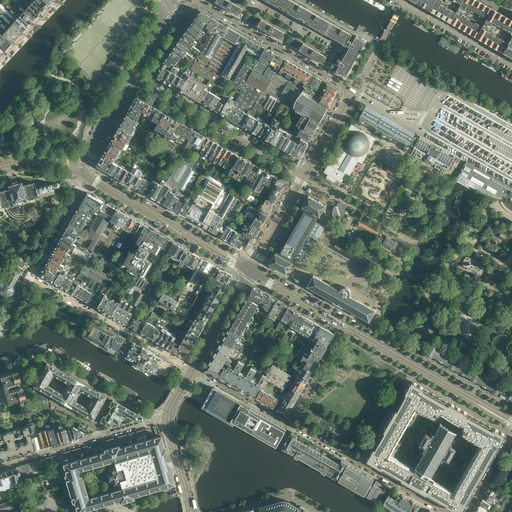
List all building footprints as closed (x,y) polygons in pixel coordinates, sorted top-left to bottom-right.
[(35,18),(25,9),(15,0),(13,3),(12,2),(9,5),(29,24),(32,21),(35,18)] [(43,9),(34,0),(22,0),(24,2),(38,15),(40,12),(43,9)] [(47,5),(41,0),(34,0),(43,9),(47,5)] [(243,9),(232,3),(230,2),(227,0),(214,0),(214,1),(216,2),(215,2),(239,16),(241,17),(243,14),(241,13),(243,9)] [(307,9),(291,0),(266,0),(270,1),(270,2),(271,2),(273,3),(274,4),(275,4),(279,7),(280,8),(281,9),(282,10),(284,11),(285,11),(287,12),(288,12),(291,13),(292,14),(293,15),(295,15),(296,16),(299,19),(300,19),(300,20),(301,20),(302,19),(307,22),(306,23),(307,23),(307,24),(308,24),(309,24),(312,25),(313,26),(315,27),(316,28),(317,28),(320,31),(322,32),(323,33),(324,34),(326,35),(327,35),(329,36),(330,36),(338,40),(341,43),(342,43),(343,44),(344,43),(346,44),(349,46),(348,46),(349,46),(340,61),(338,59),(336,63),(338,64),(337,65),(339,66),(336,71),(345,77),(348,72),(349,71),(350,71),(350,70),(351,69),(351,68),(352,67),(352,66),(359,53),(360,53),(360,52),(361,52),(362,51),(362,50),(362,49),(362,48),(365,42),(352,35),(312,12),(307,9)] [(363,0),(382,10),(383,10),(384,10),(384,9),(385,9),(385,8),(384,7),(384,6),(373,0),(363,0)] [(411,0),(429,11),(435,0),(411,0)] [(434,14),(440,4),(442,1),(439,0),(435,0),(429,11),(434,14)] [(466,6),(470,0),(463,0),(461,3),(459,7),(464,10),(466,6)] [(497,50),(503,41),(497,37),(500,32),(503,27),(511,32),(511,20),(504,15),(497,12),(476,0),(470,0),(466,6),(487,18),(485,23),(490,25),(490,26),(493,21),(498,25),(496,29),(495,30),(492,35),(487,31),(482,41),(487,44),(497,50)] [(38,15),(24,2),(22,4),(25,7),(26,7),(27,8),(25,9),(35,18),(38,15)] [(26,27),(6,8),(1,4),(0,3),(0,14),(3,11),(23,30),(26,27)] [(440,17),(445,7),(440,4),(434,14),(440,17)] [(29,24),(9,5),(6,8),(26,27),(29,24)] [(445,20),(450,10),(445,7),(440,17),(445,20)] [(450,23),(456,13),(450,10),(445,20),(450,23)] [(455,26),(461,16),(463,13),(457,10),(456,13),(450,23),(455,26)] [(3,11),(0,14),(0,20),(2,22),(0,23),(0,31),(1,33),(0,33),(0,35),(10,44),(23,30),(3,11)] [(212,18),(202,12),(200,12),(197,16),(206,22),(209,24),(212,18)] [(206,22),(197,16),(194,21),(203,27),(206,22)] [(461,29),(466,19),(461,16),(455,26),(461,29)] [(211,32),(217,21),(212,18),(209,24),(207,26),(210,28),(209,30),(211,32)] [(466,32),(471,22),(466,19),(461,29),(466,32)] [(0,31),(0,23),(2,22),(0,20),(0,45),(4,50),(10,44),(0,35),(0,33),(1,33),(0,31)] [(285,33),(274,27),(272,26),(261,20),(259,23),(257,22),(256,25),(257,26),(281,40),(283,41),(285,38),(283,37),(285,33)] [(219,73),(242,35),(241,35),(217,21),(211,32),(201,50),(194,45),(195,43),(183,36),(180,41),(192,48),(192,49),(193,50),(199,53),(190,68),(199,73),(210,80),(207,85),(198,101),(202,103),(210,90),(214,82),(219,73)] [(202,30),(203,27),(194,21),(190,26),(203,34),(205,31),(202,29),(202,30)] [(485,23),(484,24),(489,26),(495,30),(496,29),(498,25),(493,21),(490,26),(490,25),(485,23)] [(471,35),(476,25),(471,22),(466,32),(471,35)] [(492,35),(495,30),(489,26),(484,24),(484,25),(488,28),(489,28),(487,31),(492,35)] [(476,38),(482,28),(476,25),(471,35),(476,38)] [(482,41),(487,31),(489,28),(488,28),(484,25),(482,28),(476,38),(481,40),(482,41)] [(203,34),(190,26),(187,31),(197,37),(199,34),(202,36),(203,34)] [(195,40),(197,37),(187,31),(183,36),(195,43),(196,44),(198,41),(195,40)] [(243,87),(256,65),(250,61),(247,66),(240,62),(248,49),(250,50),(250,51),(254,54),(254,53),(257,54),(255,59),(258,61),(265,48),(264,48),(263,47),(262,47),(257,44),(256,43),(251,40),(250,40),(244,37),(245,36),(244,36),(242,35),(219,73),(226,77),(243,87)] [(461,49),(442,38),(438,45),(457,55),(461,49)] [(192,48),(180,41),(177,45),(187,53),(188,52),(189,50),(192,52),(193,50),(192,49),(192,48)] [(503,53),(508,44),(503,41),(497,50),(502,53),(503,53)] [(327,57),(317,52),(316,51),(314,50),(303,43),(301,47),(299,46),(297,49),(299,50),(323,64),(325,65),(327,62),(325,61),(327,57)] [(508,56),(511,48),(511,45),(508,44),(503,53),(508,56)] [(187,53),(177,45),(173,50),(181,56),(184,58),(186,55),(188,56),(187,56),(193,60),(195,57),(188,52),(187,53)] [(264,93),(280,65),(284,59),(276,54),(267,49),(265,48),(258,61),(256,65),(243,87),(243,88),(241,91),(233,105),(226,117),(228,118),(231,119),(231,120),(232,120),(231,120),(232,120),(251,86),(256,89),(262,92),(260,95),(262,96),(265,98),(268,99),(269,96),(264,93)] [(178,61),(181,56),(173,50),(169,56),(178,61)] [(466,51),(463,51),(464,53),(475,60),(476,60),(477,60),(477,59),(477,58),(476,57),(466,51)] [(178,61),(169,56),(165,62),(171,65),(173,62),(176,64),(178,61)] [(285,72),(291,63),(286,60),(282,67),(279,72),(281,74),(283,70),(285,72)] [(115,84),(126,66),(118,61),(113,62),(107,72),(104,72),(103,75),(102,74),(96,85),(107,91),(113,82),(115,84)] [(162,80),(168,70),(166,68),(168,65),(170,66),(171,65),(165,62),(164,63),(162,66),(162,67),(159,71),(159,72),(157,76),(156,76),(156,77),(157,77),(162,80)] [(288,77),(295,65),(291,63),(285,72),(288,73),(286,76),(288,77)] [(173,86),(180,74),(178,72),(181,66),(178,65),(177,67),(168,83),(167,83),(173,86)] [(318,99),(313,97),(303,91),(304,89),(278,74),(279,72),(282,67),(280,65),(264,93),(269,96),(270,97),(264,107),(272,112),(276,115),(270,125),(263,138),(269,141),(270,142),(277,128),(283,118),(284,118),(286,113),(294,117),(296,114),(300,116),(301,114),(303,115),(307,118),(310,119),(319,124),(320,122),(321,121),(323,117),(323,116),(324,116),(325,114),(325,113),(327,109),(327,110),(328,108),(329,106),(318,99)] [(294,77),(299,68),(295,65),(288,77),(290,79),(292,75),(294,77)] [(168,83),(177,67),(175,66),(174,66),(172,69),(173,70),(172,71),(169,69),(168,70),(162,80),(168,83)] [(207,85),(196,79),(199,73),(190,68),(188,72),(187,74),(178,89),(198,101),(207,85)] [(296,82),(303,70),(299,68),(294,77),(296,78),(294,81),(296,82)] [(303,82),(308,73),(303,70),(296,82),(299,84),(300,80),(303,82)] [(178,89),(187,74),(185,73),(184,73),(183,75),(180,74),(173,86),(178,89)] [(220,87),(221,85),(225,78),(226,77),(219,73),(214,82),(218,84),(217,85),(220,87)] [(305,87),(307,85),(312,75),(308,73),(303,82),(305,83),(303,86),(305,87)] [(503,77),(503,78),(511,83),(511,77),(505,74),(504,74),(503,74),(502,74),(501,74),(501,75),(502,76),(502,77),(503,77)] [(312,87),(317,78),(312,75),(307,85),(312,87)] [(229,85),(231,81),(225,78),(221,85),(227,89),(229,85)] [(316,90),(322,81),(317,78),(312,87),(316,90)] [(338,90),(327,83),(324,89),(335,95),(338,90)] [(237,123),(256,89),(251,86),(232,120),(233,121),(237,123)] [(305,87),(304,89),(303,91),(313,97),(315,93),(305,87)] [(243,126),(260,95),(262,92),(256,89),(237,123),(238,124),(238,123),(241,125),(242,126),(243,126)] [(335,95),(324,89),(322,92),(325,94),(324,96),(332,101),(335,95)] [(220,101),(222,98),(220,96),(222,93),(218,91),(216,94),(210,90),(202,103),(215,110),(220,101)] [(253,117),(257,111),(255,110),(256,109),(261,112),(264,106),(262,105),(259,103),(262,96),(260,95),(243,126),(250,130),(257,119),(253,117)] [(220,114),(229,98),(226,96),(222,102),(220,101),(215,110),(215,111),(220,114)] [(329,106),(332,101),(324,96),(322,98),(319,96),(318,99),(329,106)] [(144,110),(147,103),(139,99),(139,98),(138,98),(137,98),(136,98),(136,99),(135,100),(133,104),(144,110)] [(226,117),(233,105),(230,103),(232,99),(230,98),(229,98),(220,114),(226,117)] [(146,118),(153,106),(147,103),(144,110),(142,113),(146,115),(145,117),(146,117),(145,118),(146,118)] [(144,110),(133,104),(130,108),(130,109),(140,115),(142,113),(144,110)] [(399,125),(396,123),(395,123),(391,121),(392,121),(391,120),(387,118),(383,116),(383,115),(382,116),(379,114),(379,113),(378,113),(375,111),(374,111),(371,109),(370,108),(370,109),(366,106),(362,104),(355,114),(360,117),(359,118),(365,121),(363,124),(365,125),(366,125),(368,122),(376,127),(375,128),(382,132),(387,135),(393,138),(393,137),(404,143),(410,147),(417,135),(416,135),(417,135),(416,135),(412,133),(412,132),(408,130),(404,128),(404,127),(404,128),(400,125),(399,125)] [(152,119),(158,110),(153,106),(146,118),(147,119),(147,118),(148,118),(149,117),(152,119)] [(138,119),(140,115),(130,109),(127,115),(139,122),(140,121),(139,120),(140,120),(138,119)] [(187,144),(189,141),(191,142),(194,137),(192,136),(195,131),(189,127),(186,126),(186,125),(184,124),(183,124),(182,123),(182,124),(180,122),(158,110),(152,119),(153,120),(153,121),(155,122),(155,123),(155,124),(155,125),(156,126),(157,126),(154,131),(165,137),(161,145),(160,145),(158,148),(171,156),(173,153),(180,156),(187,144)] [(270,125),(265,123),(266,121),(267,122),(272,113),(269,112),(264,120),(257,134),(263,138),(270,125)] [(139,122),(127,115),(124,120),(134,126),(136,122),(138,123),(139,123),(139,122)] [(319,124),(310,119),(308,123),(305,121),(307,118),(303,115),(300,120),(316,130),(319,124)] [(257,134),(264,120),(260,118),(260,119),(257,118),(257,119),(250,130),(257,134)] [(137,128),(134,126),(124,120),(123,121),(120,127),(119,127),(133,135),(137,128)] [(316,130),(300,120),(297,126),(301,128),(303,125),(306,127),(304,130),(313,135),(316,130)] [(368,153),(369,152),(370,152),(370,150),(376,139),(365,132),(351,124),(345,136),(343,136),(343,138),(337,149),(341,152),(333,166),(329,164),(324,172),(328,174),(327,177),(326,177),(335,182),(336,180),(339,181),(340,182),(343,178),(345,174),(354,159),(358,162),(362,164),(368,153)] [(133,135),(119,127),(114,136),(127,143),(128,144),(133,135)] [(276,145),(282,135),(284,132),(277,128),(270,142),(271,142),(275,145),(276,145)] [(313,135),(304,130),(302,129),(299,135),(310,141),(313,135)] [(201,147),(207,138),(207,137),(206,137),(206,136),(206,135),(206,134),(205,134),(204,134),(203,134),(202,134),(202,135),(195,131),(192,136),(194,137),(191,142),(189,141),(187,144),(192,146),(193,145),(200,149),(201,147)] [(282,148),(289,135),(287,133),(285,137),(282,135),(276,145),(282,148)] [(287,151),(292,141),(290,139),(291,136),(289,135),(282,148),(281,148),(287,151)] [(457,158),(417,135),(410,147),(414,149),(425,155),(423,159),(424,162),(431,166),(433,165),(434,164),(436,161),(447,168),(450,169),(453,165),(454,163),(457,158)] [(123,150),(127,143),(114,136),(111,143),(123,150)] [(206,150),(211,140),(207,138),(201,147),(204,149),(203,150),(203,149),(200,154),(202,156),(206,150)] [(292,154),(295,149),(296,146),(297,144),(300,141),(297,139),(296,141),(293,139),(292,141),(287,151),(292,154)] [(305,149),(307,145),(308,144),(308,143),(300,139),(300,141),(297,144),(299,145),(298,148),(304,151),(305,149)] [(207,158),(210,152),(216,143),(211,140),(206,150),(209,151),(208,152),(207,152),(204,157),(207,158)] [(123,150),(111,143),(108,149),(119,156),(123,150)] [(211,161),(215,155),(220,146),(216,143),(210,152),(213,154),(213,155),(212,154),(209,160),(211,161)] [(216,164),(219,157),(225,148),(220,146),(215,155),(218,157),(217,158),(217,157),(214,162),(216,164)] [(224,160),(230,151),(225,148),(219,157),(222,159),(222,160),(221,160),(218,165),(221,166),(224,160)] [(303,153),(303,152),(304,151),(298,148),(297,150),(295,149),(292,154),(293,155),(293,154),(298,158),(299,158),(300,158),(300,157),(301,157),(303,153)] [(119,156),(108,149),(104,154),(115,160),(117,156),(118,157),(118,156),(119,156)] [(225,169),(229,163),(234,153),(230,151),(224,160),(227,162),(226,163),(226,162),(223,168),(225,169)] [(230,172),(239,156),(234,153),(229,163),(232,164),(231,165),(230,165),(227,170),(230,172)] [(115,160),(104,154),(104,155),(101,160),(109,165),(110,164),(112,165),(113,162),(115,160)] [(179,188),(193,164),(180,156),(168,178),(156,199),(163,204),(173,188),(174,185),(175,186),(179,188)] [(237,169),(243,159),(239,156),(230,172),(229,173),(233,176),(235,173),(233,171),(235,168),(237,169)] [(238,179),(248,161),(243,159),(237,169),(240,171),(238,174),(235,173),(233,176),(238,179)] [(349,176),(358,162),(354,159),(345,174),(343,178),(346,180),(349,176)] [(111,167),(108,166),(109,165),(101,160),(99,164),(98,164),(98,165),(98,166),(98,167),(99,167),(100,168),(108,172),(111,167)] [(247,177),(254,165),(248,161),(238,179),(238,180),(241,181),(244,175),(247,177)] [(113,175),(120,163),(119,163),(119,164),(118,163),(117,165),(113,162),(112,165),(111,167),(108,172),(113,175)] [(466,162),(466,163),(462,170),(458,177),(457,178),(457,179),(458,180),(464,183),(478,191),(494,200),(495,198),(497,199),(500,200),(502,196),(506,198),(506,199),(507,198),(506,198),(510,191),(511,188),(466,162)] [(119,178),(124,168),(120,166),(121,165),(120,165),(121,164),(120,163),(113,175),(119,178)] [(174,209),(187,186),(198,167),(193,164),(179,188),(175,186),(174,188),(173,188),(163,204),(173,209),(174,209)] [(249,186),(259,168),(254,165),(247,177),(245,181),(240,189),(246,192),(247,193),(248,192),(249,192),(251,190),(248,188),(249,186)] [(406,177),(394,170),(394,169),(389,165),(388,166),(387,165),(387,167),(385,170),(385,171),(391,174),(392,173),(404,180),(406,177)] [(125,182),(131,172),(126,169),(126,168),(126,167),(124,168),(119,178),(125,182)] [(131,185),(141,168),(138,167),(135,173),(132,171),(131,172),(125,182),(131,185)] [(137,189),(143,177),(140,175),(143,170),(141,168),(131,185),(137,189)] [(260,192),(262,190),(270,174),(259,168),(249,186),(260,192)] [(141,191),(148,179),(146,178),(149,172),(147,171),(143,177),(137,189),(141,191)] [(275,188),(277,184),(283,187),(286,183),(270,174),(262,190),(265,192),(263,195),(269,199),(269,198),(270,196),(273,192),(275,188)] [(224,226),(223,227),(222,226),(223,225),(222,224),(225,219),(227,220),(227,221),(228,221),(228,222),(229,222),(230,223),(231,223),(233,224),(243,205),(239,202),(239,201),(239,200),(239,199),(238,199),(237,199),(236,199),(233,197),(234,195),(230,193),(232,189),(209,176),(190,208),(186,216),(188,217),(188,218),(188,217),(191,219),(193,221),(194,221),(196,222),(199,224),(201,225),(208,229),(209,229),(217,234),(217,233),(217,232),(217,231),(217,230),(218,231),(219,232),(220,233),(221,232),(221,233),(222,232),(223,233),(222,234),(223,234),(226,229),(227,226),(226,225),(224,226)] [(335,182),(326,177),(327,177),(326,177),(325,177),(325,178),(326,179),(327,180),(328,181),(329,182),(331,183),(332,184),(333,184),(335,185),(336,186),(337,186),(338,186),(339,186),(339,185),(339,181),(336,180),(335,182)] [(156,199),(168,178),(166,178),(164,181),(163,180),(161,184),(157,182),(149,196),(156,199)] [(145,193),(152,182),(148,179),(141,191),(145,193)] [(149,196),(157,182),(158,180),(157,179),(154,183),(152,182),(145,193),(149,196)] [(25,198),(37,195),(37,198),(54,193),(53,189),(58,188),(59,186),(59,184),(57,183),(52,184),(35,189),(34,183),(22,186),(21,182),(17,183),(16,181),(11,182),(12,185),(0,187),(0,207),(1,207),(0,204),(11,201),(12,205),(17,204),(18,204),(21,204),(20,204),(22,202),(26,201),(25,198)] [(280,193),(283,187),(277,184),(275,188),(276,189),(276,190),(275,190),(280,193)] [(186,200),(184,199),(191,188),(187,186),(174,209),(179,213),(186,200)] [(394,197),(397,192),(398,192),(397,191),(390,188),(387,193),(385,192),(382,196),(389,200),(391,201),(394,197)] [(261,211),(258,209),(263,201),(260,200),(262,196),(251,190),(249,192),(248,192),(247,193),(246,192),(242,200),(249,204),(241,219),(249,224),(259,230),(260,229),(261,227),(261,226),(262,226),(261,226),(263,223),(264,221),(257,217),(261,211)] [(276,199),(280,193),(275,190),(274,191),(275,192),(274,193),(273,192),(270,196),(276,199)] [(445,192),(438,191),(437,198),(437,199),(445,200),(445,197),(446,192),(445,192)] [(99,213),(105,202),(97,198),(98,198),(98,197),(97,197),(97,196),(96,196),(95,196),(95,197),(88,193),(79,207),(89,212),(89,213),(90,214),(92,210),(98,214),(99,213)] [(304,209),(319,218),(320,219),(327,208),(309,197),(303,208),(304,209)] [(269,212),(274,203),(270,201),(267,199),(265,202),(263,201),(258,209),(261,211),(262,208),(269,212)] [(186,216),(190,208),(186,205),(189,201),(186,200),(179,213),(186,216)] [(93,250),(107,225),(116,209),(112,206),(111,207),(109,206),(109,205),(105,203),(105,202),(99,213),(94,224),(86,237),(87,239),(91,241),(90,243),(87,247),(93,250)] [(346,210),(347,209),(347,208),(347,207),(346,206),(346,205),(345,205),(345,204),(344,204),(343,203),(342,203),(341,203),(340,203),(339,203),(338,203),(338,204),(337,204),(337,205),(337,206),(336,207),(336,206),(335,206),(334,207),(334,208),(334,209),(333,210),(333,211),(333,212),(333,213),(333,214),(333,215),(333,216),(333,217),(334,217),(334,218),(335,218),(336,218),(337,218),(338,218),(339,218),(339,217),(340,216),(340,218),(341,218),(342,218),(343,217),(343,216),(344,215),(345,214),(345,213),(346,211),(346,210)] [(87,217),(89,214),(79,208),(76,214),(87,220),(89,221),(91,219),(87,217)] [(399,216),(403,216),(402,221),(408,222),(409,209),(400,208),(399,216)] [(121,232),(130,217),(118,210),(116,209),(107,225),(121,232)] [(277,255),(292,263),(296,257),(303,244),(304,245),(307,244),(310,239),(309,236),(308,235),(317,222),(317,220),(319,218),(304,209),(293,226),(292,226),(287,235),(288,236),(277,255)] [(264,221),(268,215),(261,211),(257,217),(264,221)] [(80,232),(87,220),(76,214),(70,223),(70,224),(69,226),(80,232)] [(114,263),(130,234),(137,221),(130,217),(121,232),(106,258),(114,263)] [(377,231),(358,220),(356,225),(360,227),(368,232),(370,229),(376,232),(375,233),(378,234),(375,238),(377,239),(376,240),(378,241),(384,232),(378,228),(377,231)] [(138,238),(145,225),(137,221),(130,234),(138,238)] [(325,227),(317,222),(308,235),(309,236),(310,239),(307,244),(304,245),(303,244),(296,257),(304,262),(312,249),(313,250),(314,248),(313,247),(316,242),(317,243),(319,240),(318,240),(325,227)] [(255,238),(259,230),(249,224),(248,226),(242,223),(240,226),(246,230),(245,232),(255,238)] [(106,258),(121,232),(107,225),(93,250),(100,254),(97,260),(99,261),(102,256),(106,258)] [(150,254),(152,250),(151,249),(160,234),(145,225),(138,238),(136,241),(142,244),(141,245),(140,245),(140,246),(137,251),(137,252),(137,253),(136,254),(130,250),(126,258),(121,255),(117,263),(125,268),(125,267),(128,268),(127,269),(137,275),(138,274),(141,275),(140,277),(144,279),(147,272),(149,269),(153,263),(148,260),(151,255),(150,254)] [(90,243),(80,237),(79,238),(78,239),(76,238),(77,238),(76,237),(78,233),(80,234),(80,232),(69,226),(64,234),(76,241),(78,242),(80,243),(87,247),(90,243)] [(229,241),(235,230),(227,226),(226,229),(223,234),(224,233),(225,234),(225,235),(225,236),(225,237),(226,237),(225,238),(225,239),(229,241)] [(235,244),(241,233),(235,230),(229,241),(235,244)] [(348,233),(343,242),(348,246),(351,240),(354,236),(355,233),(349,230),(348,233)] [(252,242),(255,238),(245,232),(242,231),(241,233),(235,244),(239,247),(240,247),(242,248),(243,249),(246,251),(246,250),(246,251),(248,250),(250,247),(250,246),(252,242)] [(72,243),(74,241),(75,241),(76,241),(64,234),(61,239),(75,247),(77,245),(72,243)] [(158,254),(162,247),(167,238),(160,234),(151,249),(152,250),(158,254)] [(401,243),(387,235),(381,244),(396,252),(401,243)] [(165,257),(168,253),(174,242),(167,238),(162,247),(163,248),(160,254),(165,257)] [(75,247),(61,239),(58,244),(69,251),(70,250),(69,249),(70,247),(74,250),(75,247)] [(91,253),(78,246),(80,243),(78,242),(77,245),(75,247),(74,250),(71,255),(69,258),(68,260),(65,266),(63,268),(62,271),(60,274),(58,276),(54,283),(60,286),(64,278),(65,279),(66,278),(68,274),(65,273),(63,276),(61,275),(67,266),(74,254),(86,261),(91,253)] [(180,259),(186,249),(174,242),(168,253),(171,255),(170,257),(178,261),(180,259)] [(67,253),(68,251),(69,252),(69,251),(58,244),(55,250),(69,258),(71,255),(67,253)] [(187,263),(193,253),(186,249),(180,259),(182,260),(181,261),(179,264),(183,267),(185,263),(185,262),(187,263)] [(69,258),(55,250),(52,255),(62,261),(63,261),(64,260),(63,260),(64,258),(68,260),(69,258)] [(82,285),(88,276),(92,269),(97,260),(100,254),(93,250),(91,253),(86,261),(74,283),(69,291),(76,295),(82,285)] [(194,269),(201,258),(201,257),(193,253),(187,263),(187,264),(194,269)] [(292,263),(277,255),(276,254),(269,266),(287,276),(294,264),(292,263)] [(61,264),(62,261),(52,255),(49,260),(63,268),(65,266),(61,264)] [(114,263),(106,258),(102,256),(99,261),(117,272),(120,266),(114,263)] [(199,296),(211,275),(216,266),(215,266),(213,265),(213,264),(212,264),(205,260),(203,259),(202,258),(185,288),(188,289),(200,269),(208,273),(196,294),(199,296)] [(63,268),(49,260),(46,266),(51,269),(56,272),(58,268),(62,271),(63,268)] [(14,285),(14,284),(20,273),(20,272),(19,271),(22,266),(23,264),(19,262),(15,270),(13,269),(7,280),(6,279),(3,280),(2,281),(0,279),(0,292),(0,293),(1,294),(2,295),(3,295),(4,296),(5,296),(6,296),(7,296),(8,296),(9,296),(10,296),(11,295),(12,294),(13,294),(13,293),(14,292),(14,291),(14,290),(15,290),(15,289),(15,288),(15,287),(14,286),(14,285)] [(45,278),(49,271),(51,269),(46,266),(41,275),(45,278)] [(222,276),(224,271),(217,267),(212,275),(219,280),(220,278),(222,276)] [(96,280),(99,273),(92,269),(88,276),(96,280)] [(50,281),(54,274),(49,271),(45,278),(50,281)] [(228,285),(232,277),(232,275),(224,271),(222,276),(224,277),(222,279),(220,278),(219,280),(228,285)] [(65,289),(73,273),(71,272),(67,279),(66,278),(65,279),(64,278),(60,286),(65,289)] [(105,286),(107,282),(110,277),(100,272),(99,273),(96,280),(105,286)] [(74,283),(72,281),(76,274),(73,273),(65,289),(69,291),(74,283)] [(54,283),(58,276),(54,274),(50,281),(54,283)] [(150,283),(143,279),(136,275),(132,282),(146,290),(150,283)] [(341,291),(340,292),(314,276),(307,288),(334,303),(333,304),(343,310),(343,309),(369,324),(376,313),(372,310),(350,297),(351,296),(351,295),(351,294),(350,293),(350,292),(350,291),(349,291),(348,290),(347,290),(347,289),(346,289),(345,289),(344,289),(343,289),(343,290),(342,290),(341,291)] [(225,290),(228,285),(219,280),(218,281),(217,280),(214,284),(216,285),(215,287),(218,288),(218,287),(225,290)] [(225,290),(218,287),(218,288),(215,287),(216,285),(214,284),(211,282),(209,281),(205,287),(222,296),(225,290)] [(80,298),(86,287),(82,285),(76,295),(80,298)] [(131,296),(135,289),(130,286),(126,293),(131,296)] [(84,300),(90,290),(86,287),(80,298),(84,300)] [(222,296),(205,287),(202,292),(207,295),(209,296),(209,297),(211,299),(212,298),(218,302),(222,296)] [(253,301),(254,298),(259,291),(255,288),(254,288),(253,289),(247,298),(253,301)] [(90,303),(96,293),(90,290),(84,300),(90,303)] [(261,300),(264,294),(259,291),(254,298),(260,302),(261,300)] [(94,305),(100,295),(96,293),(90,303),(94,305)] [(98,308),(105,294),(103,293),(102,296),(100,295),(94,305),(98,308)] [(137,306),(143,295),(139,293),(133,304),(137,306)] [(178,302),(163,293),(159,300),(174,308),(178,302)] [(102,310),(110,298),(107,297),(108,295),(105,294),(98,308),(102,310)] [(123,308),(120,307),(123,301),(125,301),(128,296),(125,294),(120,302),(112,316),(118,319),(121,314),(120,314),(123,308)] [(264,309),(271,297),(268,296),(264,294),(261,300),(265,303),(263,305),(262,307),(263,308),(264,309)] [(218,302),(212,298),(211,299),(209,297),(209,296),(207,295),(204,300),(215,307),(218,302)] [(270,312),(276,301),(271,297),(264,309),(270,312)] [(108,313),(115,301),(115,300),(113,298),(112,300),(110,298),(102,310),(108,313)] [(253,301),(247,298),(245,303),(258,310),(260,308),(256,306),(258,304),(253,301)] [(215,307),(204,300),(200,306),(203,307),(212,312),(215,307)] [(112,316),(120,302),(118,301),(117,302),(115,301),(108,313),(112,316)] [(277,317),(284,305),(279,302),(276,301),(270,312),(269,312),(277,317)] [(133,314),(130,312),(133,306),(131,305),(128,311),(125,310),(128,304),(126,303),(123,308),(120,314),(121,314),(118,319),(127,324),(133,314)] [(258,310),(245,303),(242,307),(253,313),(254,311),(257,313),(258,310)] [(281,319),(288,307),(284,305),(277,317),(281,319)] [(209,318),(212,312),(203,307),(200,313),(209,318)] [(251,315),(253,313),(242,307),(240,311),(253,319),(255,317),(251,315)] [(290,324),(297,312),(288,307),(281,319),(276,328),(280,331),(285,324),(283,323),(284,322),(283,321),(284,320),(290,324)] [(253,319),(240,311),(237,316),(248,321),(249,319),(252,321),(253,319)] [(155,341),(162,329),(167,320),(153,312),(147,322),(148,323),(149,321),(150,321),(152,318),(151,318),(152,315),(159,319),(156,324),(158,326),(157,328),(157,327),(151,338),(155,341)] [(291,332),(301,315),(297,312),(290,324),(287,330),(291,332)] [(205,324),(209,318),(200,313),(196,319),(205,324)] [(471,342),(482,324),(462,313),(452,331),(471,342)] [(135,329),(142,318),(136,315),(130,326),(135,329)] [(296,335),(306,317),(301,315),(291,332),(296,335)] [(246,324),(248,321),(237,316),(235,320),(248,328),(250,326),(246,324)] [(302,358),(308,348),(313,339),(320,326),(306,317),(298,330),(310,338),(306,346),(305,345),(298,356),(302,358)] [(141,332),(145,325),(142,323),(144,320),(142,318),(135,329),(141,332)] [(205,324),(196,319),(194,322),(187,318),(186,321),(189,322),(202,330),(205,324)] [(125,338),(119,334),(118,335),(117,334),(117,333),(109,329),(101,324),(93,319),(83,336),(91,341),(99,346),(100,346),(109,351),(115,355),(117,352),(125,338)] [(248,328),(235,320),(232,324),(243,330),(244,328),(247,330),(248,328)] [(146,335),(152,325),(148,323),(147,322),(145,325),(141,332),(146,335)] [(202,330),(189,322),(187,325),(191,327),(189,330),(198,336),(202,330)] [(151,338),(157,327),(157,328),(158,326),(156,324),(154,326),(152,325),(146,335),(151,338)] [(241,332),(243,330),(232,324),(230,329),(247,339),(250,334),(247,333),(245,337),(243,335),(244,334),(241,332)] [(322,356),(334,334),(321,326),(320,326),(313,339),(308,348),(313,351),(322,356)] [(160,343),(167,331),(162,329),(155,341),(160,343)] [(247,339),(230,329),(227,333),(228,333),(238,339),(239,337),(246,341),(247,339)] [(165,346),(172,334),(169,333),(170,331),(168,330),(167,331),(160,343),(165,346)] [(195,342),(198,336),(189,330),(187,333),(183,331),(182,334),(195,342)] [(237,341),(238,339),(228,333),(225,337),(242,347),(244,345),(237,341)] [(170,349),(172,344),(174,341),(176,337),(172,334),(165,346),(170,349)] [(195,342),(182,334),(180,336),(182,337),(181,340),(183,341),(182,342),(192,348),(195,342)] [(242,347),(225,337),(223,341),(233,347),(234,345),(241,349),(242,347)] [(161,359),(158,357),(154,354),(154,353),(151,352),(146,349),(143,348),(144,347),(143,347),(143,348),(135,344),(135,343),(134,343),(132,342),(125,338),(117,352),(123,355),(124,356),(126,357),(133,361),(135,362),(133,365),(144,371),(146,368),(148,369),(155,373),(156,374),(163,378),(171,364),(164,360),(162,360),(163,359),(162,359),(161,359)] [(192,348),(182,342),(181,344),(174,341),(172,344),(189,353),(192,348)] [(233,347),(223,341),(220,345),(236,354),(238,355),(239,353),(232,349),(233,347)] [(26,349),(28,355),(47,349),(45,343),(26,349)] [(189,353),(172,344),(170,349),(185,358),(186,357),(189,353)] [(236,354),(220,345),(218,349),(228,355),(233,358),(234,356),(235,357),(236,354)] [(476,371),(469,367),(469,366),(465,364),(465,365),(458,361),(459,360),(454,357),(454,358),(447,354),(445,353),(444,352),(443,352),(437,348),(433,345),(427,354),(432,357),(432,356),(439,360),(442,362),(449,366),(449,367),(453,369),(454,369),(460,373),(464,375),(471,379),(470,379),(475,382),(475,381),(482,385),(486,387),(493,391),(492,392),(497,394),(500,389),(502,385),(498,382),(497,383),(490,379),(491,379),(487,377),(480,373),(481,372),(476,370),(476,371)] [(52,350),(66,360),(67,360),(68,360),(68,359),(69,359),(69,358),(69,357),(68,356),(54,347),(53,347),(52,347),(52,348),(52,349),(52,350)] [(284,356),(287,349),(283,347),(279,353),(283,356),(284,356)] [(313,372),(321,356),(322,356),(313,351),(308,348),(302,358),(299,364),(312,372),(313,372)] [(227,357),(228,355),(218,349),(216,353),(233,363),(234,361),(227,357)] [(233,363),(216,353),(213,357),(224,363),(225,361),(230,364),(232,365),(233,363)] [(0,357),(0,364),(14,360),(13,354),(0,357)] [(279,362),(282,358),(278,356),(275,360),(273,364),(277,366),(278,365),(280,367),(282,364),(279,362)] [(224,363),(213,357),(211,362),(224,369),(225,367),(222,365),(224,363)] [(71,362),(86,370),(88,371),(89,371),(90,371),(91,371),(91,370),(90,369),(89,368),(88,367),(73,359),(71,362)] [(230,383),(241,363),(238,361),(233,370),(230,368),(224,380),(228,382),(230,383)] [(224,369),(211,362),(209,366),(219,372),(220,370),(223,371),(224,369)] [(142,417),(141,417),(138,415),(129,409),(122,405),(121,405),(112,400),(109,405),(111,407),(110,409),(101,404),(101,403),(105,397),(105,396),(104,395),(101,394),(97,391),(94,390),(83,384),(84,384),(68,375),(57,369),(47,364),(47,363),(46,363),(42,370),(37,379),(33,386),(34,387),(44,392),(55,398),(61,402),(59,404),(63,406),(64,404),(71,407),(81,413),(91,419),(92,419),(96,412),(103,416),(100,421),(109,426),(110,428),(119,425),(118,424),(124,414),(135,420),(142,419),(142,418),(142,417)] [(242,375),(239,373),(244,364),(241,363),(230,383),(232,384),(236,387),(242,375)] [(224,380),(230,368),(232,365),(230,364),(227,368),(225,367),(224,369),(223,371),(222,373),(219,377),(224,380)] [(312,372),(299,364),(295,371),(299,373),(308,379),(312,372)] [(219,372),(209,366),(208,366),(207,369),(207,370),(210,372),(219,377),(222,373),(219,372)] [(284,389),(289,379),(291,377),(272,366),(266,377),(254,397),(256,398),(262,387),(267,380),(275,385),(277,386),(284,389)] [(242,390),(254,370),(251,368),(245,377),(242,375),(236,387),(240,389),(242,390)] [(255,382),(251,380),(256,371),(254,370),(242,390),(244,391),(248,393),(255,382)] [(19,387),(19,384),(18,383),(17,383),(17,382),(20,381),(17,371),(0,376),(0,377),(7,400),(8,403),(19,400),(25,399),(22,388),(19,389),(19,388),(19,387)] [(98,375),(97,375),(97,376),(98,377),(110,384),(111,384),(111,385),(112,385),(113,385),(114,385),(115,384),(115,383),(115,382),(114,381),(113,380),(101,373),(100,373),(99,373),(98,374),(98,375)] [(308,379),(299,373),(296,378),(306,383),(308,379)] [(254,397),(266,377),(263,375),(258,384),(255,382),(248,393),(254,397)] [(306,383),(296,378),(294,382),(303,387),(306,383)] [(303,388),(303,387),(294,382),(290,388),(300,394),(303,388)] [(477,483),(479,480),(480,481),(492,460),(488,458),(493,449),(496,451),(504,436),(498,433),(499,431),(475,418),(474,420),(470,417),(471,415),(470,414),(470,413),(469,413),(468,412),(468,413),(467,413),(465,415),(461,416),(459,415),(459,414),(458,410),(455,411),(455,412),(452,411),(451,407),(451,406),(452,405),(452,404),(452,403),(451,403),(451,402),(450,402),(449,402),(448,402),(447,404),(442,401),(443,399),(420,386),(419,388),(412,384),(404,399),(406,400),(402,408),(398,406),(386,427),(387,428),(385,431),(384,430),(372,451),(373,451),(372,454),(370,454),(368,458),(368,459),(369,462),(372,464),(372,463),(375,463),(378,464),(377,465),(377,466),(377,467),(379,468),(380,467),(380,468),(381,467),(399,477),(398,479),(430,497),(431,495),(436,498),(448,505),(449,504),(455,508),(455,511),(456,511),(460,511),(462,511),(465,507),(464,507),(465,504),(467,504),(478,484),(477,483)] [(119,390),(136,399),(138,395),(122,386),(119,390)] [(274,397),(272,396),(273,393),(262,387),(256,398),(263,402),(267,404),(269,405),(274,397)] [(286,429),(247,406),(215,388),(204,408),(230,423),(232,421),(276,446),(286,429)] [(296,400),(300,394),(290,388),(287,395),(296,400)] [(508,401),(511,393),(511,390),(509,395),(500,389),(497,394),(508,401)] [(364,392),(361,397),(374,405),(377,399),(364,392)] [(296,400),(287,395),(284,399),(293,405),(296,400)] [(273,408),(277,401),(280,397),(278,396),(276,398),(274,397),(269,405),(273,408)] [(293,405),(284,399),(282,404),(291,409),(293,405)] [(360,411),(365,402),(360,399),(355,409),(360,411)] [(291,409),(282,404),(278,410),(286,415),(288,414),(291,409)] [(79,423),(77,422),(69,417),(67,420),(72,423),(71,425),(76,427),(79,423)] [(40,448),(45,447),(41,431),(40,427),(43,426),(41,420),(32,423),(40,448)] [(62,442),(58,426),(57,422),(53,423),(53,425),(54,429),(53,429),(57,443),(58,443),(62,442)] [(40,448),(32,423),(31,423),(31,425),(28,425),(28,424),(26,424),(27,426),(34,450),(40,448)] [(84,433),(87,428),(79,423),(76,429),(84,433)] [(57,443),(53,429),(50,430),(48,425),(45,425),(46,429),(51,445),(57,443)] [(68,440),(65,430),(65,429),(62,430),(61,425),(58,426),(62,442),(68,440)] [(74,438),(70,425),(69,425),(67,425),(68,429),(65,430),(68,440),(74,438)] [(84,433),(76,429),(70,425),(74,438),(86,435),(84,433)] [(34,450),(27,426),(7,432),(14,456),(34,450)] [(51,445),(46,429),(41,431),(45,447),(51,445)] [(7,432),(0,433),(0,459),(14,456),(7,432)] [(374,479),(348,464),(341,460),(339,464),(326,456),(322,454),(313,449),(309,446),(309,447),(296,439),(298,436),(291,432),(286,441),(284,444),(285,444),(282,448),(288,452),(295,456),(298,458),(299,458),(322,471),(326,473),(332,477),(356,491),(356,492),(363,496),(363,495),(377,503),(386,486),(385,486),(386,485),(377,481),(376,480),(376,481),(373,479),(374,479)] [(118,501),(119,503),(134,499),(133,497),(174,485),(175,485),(174,484),(171,474),(173,473),(171,465),(168,454),(167,454),(165,446),(163,447),(160,436),(119,448),(118,445),(103,450),(104,452),(62,464),(65,475),(64,475),(64,476),(72,503),(73,503),(76,511),(82,511),(94,508),(118,501)] [(57,464),(55,458),(55,459),(54,456),(49,458),(51,465),(57,464)] [(30,471),(51,465),(49,458),(16,467),(16,468),(15,469),(17,475),(18,478),(31,474),(30,471)] [(60,474),(60,467),(56,467),(46,470),(49,478),(60,474)] [(19,483),(18,478),(17,475),(15,469),(15,468),(14,469),(8,470),(7,471),(1,473),(0,473),(0,472),(0,473),(0,489),(2,489),(6,488),(13,486),(14,487),(17,486),(16,484),(18,483),(19,483)] [(490,486),(483,498),(496,505),(499,500),(494,497),(497,491),(490,487),(491,487),(490,486)] [(420,506),(420,505),(415,502),(411,500),(405,497),(402,494),(401,495),(397,492),(396,492),(393,497),(388,495),(387,494),(387,496),(383,503),(397,511),(417,511),(420,506)] [(486,508),(489,504),(482,500),(480,504),(486,508)] [(8,511),(9,511),(15,510),(12,501),(10,501),(0,504),(0,511),(8,511)] [(310,511),(299,505),(297,507),(293,505),(293,504),(288,502),(286,501),(285,501),(284,501),(283,501),(282,501),(280,501),(261,507),(262,511),(254,511),(253,509),(243,511),(310,511)]
